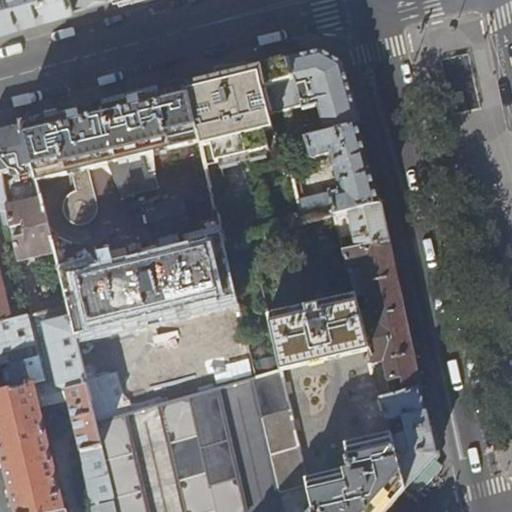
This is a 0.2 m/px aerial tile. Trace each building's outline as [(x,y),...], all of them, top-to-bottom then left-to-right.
[(72,9),(68,0),(0,0),(0,29),(31,21),(72,9)] [(68,0),(72,9),(90,4),(104,0),(68,0)] [(343,64),(322,51),(291,59),(295,81),(264,90),(285,167),(285,168),(289,168),(313,165),(307,139),(360,124),(350,88),(343,64)] [(291,59),(257,67),(264,90),(295,81),(291,59)] [(257,174),(285,167),(264,90),(257,67),(221,76),(187,84),(200,142),(205,161),(221,234),(224,244),(273,232),(257,174)] [(102,105),(21,125),(35,182),(113,163),(113,165),(108,167),(122,201),(127,198),(134,195),(137,194),(146,191),(151,190),(157,190),(154,175),(147,176),(142,156),(200,142),(187,84),(102,105)] [(370,162),(360,124),(307,139),(313,165),(314,166),(323,163),(322,157),(331,154),(341,191),(330,194),(331,196),(299,201),(305,223),(336,216),(382,204),(370,162)] [(2,129),(0,129),(0,173),(0,175),(10,172),(12,175),(13,176),(14,176),(16,182),(20,181),(23,192),(26,195),(38,193),(35,182),(21,125),(2,129)] [(302,170),(290,173),(297,196),(308,193),(302,170)] [(0,353),(18,349),(19,356),(11,358),(9,362),(15,388),(41,381),(44,380),(30,317),(31,316),(31,315),(11,319),(0,273),(0,211),(1,211),(4,223),(10,221),(7,205),(0,175),(0,173),(0,353)] [(7,205),(10,221),(19,261),(52,253),(39,197),(7,205)] [(384,214),(382,204),(336,216),(341,237),(354,234),(358,249),(390,243),(384,214)] [(90,267),(58,275),(65,307),(68,319),(73,338),(236,298),(224,244),(221,234),(192,242),(195,252),(152,263),(150,256),(134,259),(136,267),(92,278),(90,267)] [(405,311),(390,243),(358,249),(351,251),(345,252),(356,295),(359,306),(364,304),(361,291),(367,290),(372,311),(361,314),(370,349),(382,397),(392,395),(391,394),(388,380),(401,377),(404,391),(405,392),(422,388),(405,311)] [(31,316),(65,307),(58,275),(56,267),(23,275),(31,315),(31,316)] [(361,314),(359,306),(356,295),(270,316),(282,370),(370,349),(361,314)] [(0,391),(0,455),(1,459),(13,511),(63,511),(38,408),(68,400),(93,506),(92,506),(93,511),(114,511),(94,424),(73,338),(68,319),(42,325),(57,388),(41,381),(15,388),(0,391)] [(308,479),(283,370),(254,378),(251,379),(279,495),(309,485),(308,479)] [(429,423),(422,388),(405,392),(404,391),(391,394),(392,395),(382,397),(388,423),(404,418),(407,434),(392,438),(405,490),(407,488),(426,467),(436,455),(429,423)] [(160,405),(185,511),(244,511),(214,390),(160,405)] [(94,424),(114,511),(146,511),(123,415),(94,424)] [(349,469),(308,479),(309,485),(314,509),(315,511),(385,511),(405,490),(392,438),(391,435),(346,445),(349,458),(345,459),(347,466),(348,466),(349,469)] [(13,511),(1,459),(0,459),(0,511),(13,511)]
